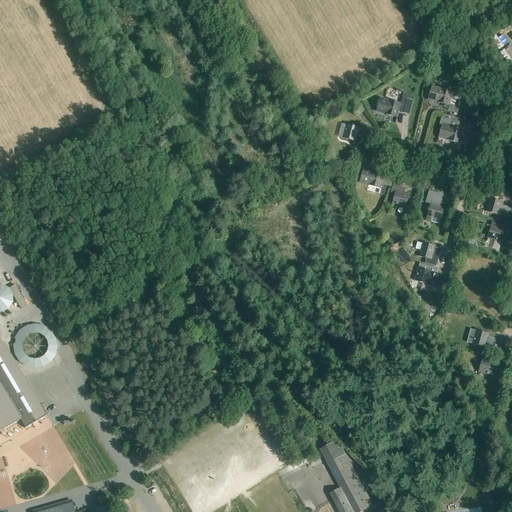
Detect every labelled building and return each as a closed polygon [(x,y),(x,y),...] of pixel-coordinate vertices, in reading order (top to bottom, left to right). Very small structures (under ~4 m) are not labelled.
[(502,38),(511,51),(511,43),(506,35),(502,38)] [(423,64),(422,64),(421,64),(420,64),(419,65),(418,66),(418,67),(418,68),(418,69),(418,70),(419,71),(420,72),(421,72),(422,72),(423,72),(424,72),(425,71),(426,70),(426,69),(426,68),(426,67),(426,66),(425,65),(424,64),(423,64)] [(458,94),(453,92),(431,86),(428,100),(437,103),(449,106),(448,111),(458,114),(459,108),(454,107),(456,99),(460,100),(462,95),(458,94)] [(404,114),(408,99),(407,99),(403,98),(401,104),(379,99),(376,112),(397,118),(399,112),(404,114)] [(461,144),(464,131),(458,129),(460,122),(442,117),(439,125),(442,125),(438,138),(461,144)] [(364,130),(366,124),(360,122),(359,129),(346,125),(342,139),(355,142),(358,133),(363,134),(364,130)] [(391,187),(393,180),(384,177),(385,175),(363,169),(359,184),(381,189),(379,194),(384,196),(387,186),(391,187)] [(392,205),(406,208),(409,196),(404,194),(406,190),(401,188),(402,185),(394,183),(392,190),(396,191),(392,205)] [(441,221),(444,208),(440,207),(443,195),(429,191),(425,203),(431,205),(427,217),(441,221)] [(510,208),(501,205),(502,202),(489,199),(485,212),(511,219),(511,206),(510,206),(510,208)] [(487,239),(501,243),(503,234),(510,236),(511,227),(494,222),(493,227),(491,226),(487,239)] [(470,249),(475,241),(471,238),(466,246),(470,249)] [(393,254),(400,249),(397,244),(389,249),(393,254)] [(419,257),(427,260),(426,264),(436,267),(440,253),(434,251),(435,247),(423,244),(419,257)] [(396,255),(403,264),(410,258),(403,250),(396,255)] [(433,268),(420,264),(415,282),(437,288),(441,275),(432,273),(433,268)] [(0,283),(0,310),(18,302),(21,308),(27,305),(16,284),(7,288),(4,281),(0,283)] [(431,311),(427,313),(430,318),(435,315),(432,310),(431,311)] [(476,331),(472,345),(484,348),(483,352),(491,354),(494,340),(487,338),(488,334),(476,331)] [(45,417),(0,340),(0,432),(21,420),(26,428),(25,428),(25,429),(46,417),(46,416),(45,417)] [(494,352),(501,353),(502,345),(495,343),(494,352)] [(492,376),(496,364),(486,361),(487,356),(483,355),(479,373),(492,376)] [(338,449),(335,442),(319,451),(341,489),(331,494),(339,511),(359,511),(372,506),(342,448),(338,449)] [(31,511),(75,511),(72,500),(31,511)]
